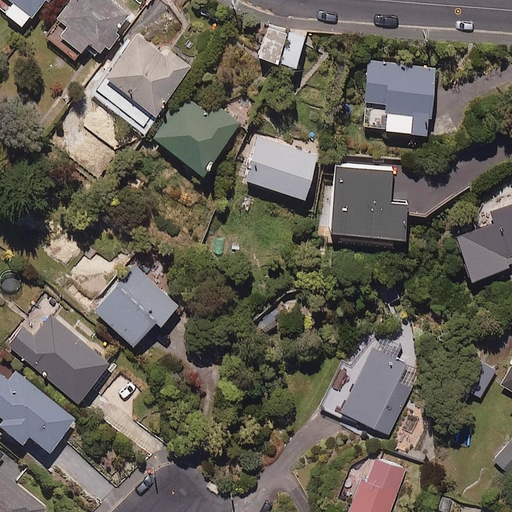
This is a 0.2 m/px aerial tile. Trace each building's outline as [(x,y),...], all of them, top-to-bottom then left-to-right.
[(39,0),(1,0),(22,19),(39,0)] [(63,0),(57,7),(68,16),(53,34),(75,52),(89,34),(105,46),(133,12),(118,0),(63,0)] [(284,29),(267,22),(255,48),(271,56),(284,29)] [(166,51),(137,27),(105,67),(113,73),(94,96),(111,111),(120,100),(143,119),(191,61),(171,45),(166,51)] [(302,33),(287,28),(277,55),(292,61),(302,33)] [(432,66),(366,59),(362,95),(383,98),(381,122),(425,127),(432,66)] [(209,110),(186,93),(159,132),(204,165),(239,117),(216,100),(209,110)] [(312,151),(254,133),(242,174),(300,191),(312,151)] [(389,166),(331,160),(326,224),(335,224),(334,233),(387,238),(387,230),(403,232),(405,213),(401,212),(402,197),(386,196),(389,166)] [(511,246),(511,196),(486,205),(490,216),(452,229),(466,271),(510,257),(507,248),(511,246)] [(179,297),(135,259),(96,304),(134,336),(155,311),(162,317),(179,297)] [(43,321),(32,312),(11,340),(79,394),(109,356),(52,310),(43,321)] [(511,321),(498,313),(476,351),(469,347),(451,378),(479,394),(491,374),(511,386),(511,321)] [(420,370),(366,340),(358,354),(355,351),(328,399),(386,431),(420,370)] [(72,415),(2,358),(0,360),(0,413),(1,414),(0,414),(0,422),(19,438),(26,430),(46,447),(72,415)] [(511,434),(494,455),(502,470),(511,464),(511,434)] [(0,453),(2,451),(0,449),(0,511),(35,511),(45,501),(0,464),(0,453)] [(388,511),(406,468),(370,454),(364,470),(360,468),(342,511),(388,511)]
